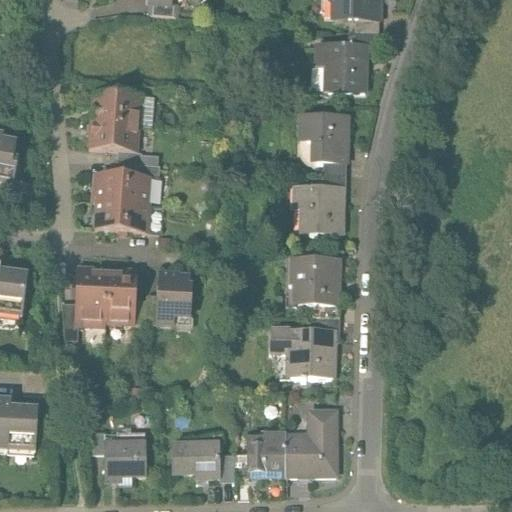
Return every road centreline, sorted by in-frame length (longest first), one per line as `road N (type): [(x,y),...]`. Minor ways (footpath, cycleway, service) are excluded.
road 1 (residential): [(442,0),(395,129),(381,195),(366,511)]
road 2 (residential): [(0,253),(54,254),(65,232),(48,34),(124,19)]
